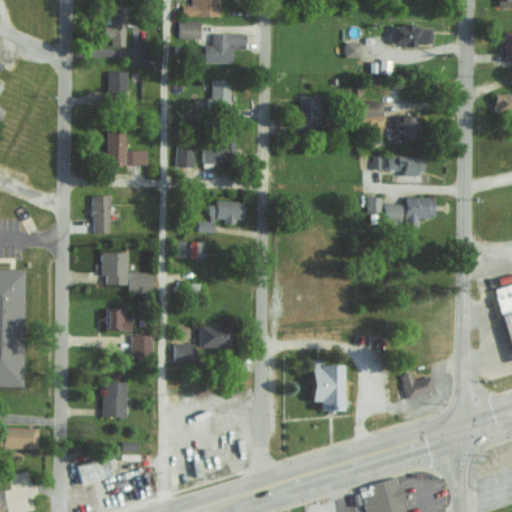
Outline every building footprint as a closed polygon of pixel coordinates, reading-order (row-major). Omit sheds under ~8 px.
[(218,16),(217,0),(189,0),(190,4),(180,4),(179,15),(218,16)] [(102,37),(110,37),(110,45),(123,45),(124,9),(103,8),(102,37)] [(176,37),(198,38),(198,20),(176,20),(176,37)] [(431,43),(430,24),(388,26),(388,44),(431,43)] [(511,30),(502,31),(502,61),(511,60),(511,30)] [(244,48),(244,33),(210,32),(210,45),(203,44),(202,61),(230,62),(231,48),(244,48)] [(359,41),(343,41),(343,56),(359,56),(359,41)] [(389,72),(390,59),(378,59),(378,71),(389,72)] [(125,71),(106,70),(105,94),(124,95),(125,71)] [(210,80),(209,108),(228,108),(228,80),(210,80)] [(493,112),(511,111),(511,92),(494,92),(493,112)] [(321,96),(297,95),(296,129),(320,130),(321,96)] [(382,101),(357,100),(357,115),(382,116),(382,101)] [(416,116),(396,116),(396,137),(415,138),(416,116)] [(124,129),(105,129),(104,164),(144,165),(144,149),(123,149),(124,129)] [(200,163),(231,163),(231,142),(201,142),(200,163)] [(173,165),(191,166),(191,144),(174,143),(173,165)] [(385,169),(400,170),(400,172),(422,173),(422,156),(385,154),(385,169)] [(91,232),(108,232),(107,194),(90,194),(91,232)] [(383,203),(383,221),(404,221),(404,227),(416,227),(416,216),(433,216),(433,195),(404,196),(404,202),(383,203)] [(379,212),(379,196),(365,196),(365,212),(379,212)] [(195,231),(212,232),(212,220),(241,221),(242,202),(206,200),(206,220),(195,220),(195,231)] [(173,256),(203,257),(204,241),(174,240),(173,256)] [(124,251),(99,251),(98,275),(103,275),(103,283),(124,284),(124,251)] [(0,384),(22,385),(22,268),(0,268),(0,384)] [(150,272),(126,271),(125,291),(150,292),(150,272)] [(511,282),(494,287),(511,360),(511,282)] [(129,317),(122,317),(122,308),(106,308),(106,330),(129,330),(129,317)] [(197,324),(197,346),(230,347),(231,325),(197,324)] [(129,353),(151,353),(150,333),(128,334),(129,353)] [(193,343),(172,342),(172,360),(192,360),(193,343)] [(319,411),(342,411),(343,365),(321,365),(321,359),(311,359),(311,401),(319,401),(319,411)] [(412,380),(410,372),(398,375),(404,398),(433,390),(429,375),(412,380)] [(124,381),(101,381),(100,416),(124,417),(124,381)] [(36,447),(36,426),(1,425),(1,446),(36,447)] [(109,472),(103,454),(74,464),(80,482),(109,472)] [(404,511),(395,476),(357,486),(363,511),(404,511)]
